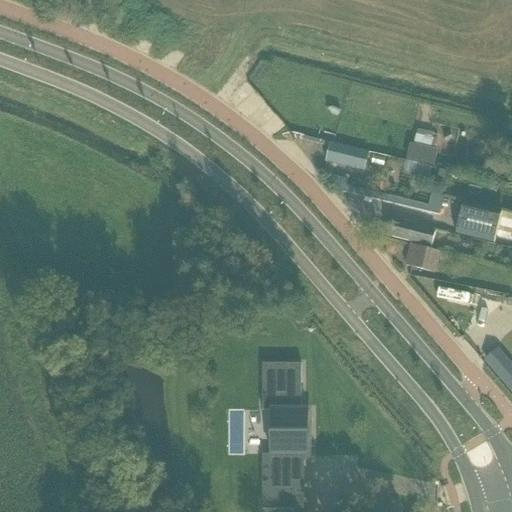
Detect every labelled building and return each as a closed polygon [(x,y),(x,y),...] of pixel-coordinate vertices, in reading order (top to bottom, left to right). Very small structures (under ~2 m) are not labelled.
[(327,163),(365,172),(369,154),(331,145),(327,163)] [(434,167),(438,151),(410,145),(406,161),(434,167)] [(464,202),(456,234),(495,243),(502,211),(464,202)] [(390,219),(386,236),(411,242),(410,246),(406,266),(434,272),(435,267),(438,256),(439,252),(431,250),(436,230),(390,219)] [(262,455),(262,510),(303,510),(303,457),(308,457),(309,410),(301,410),(302,365),(263,365),(263,411),(271,411),(271,455),(262,455)] [(511,365),(511,366),(500,377),(511,390),(511,365)]
